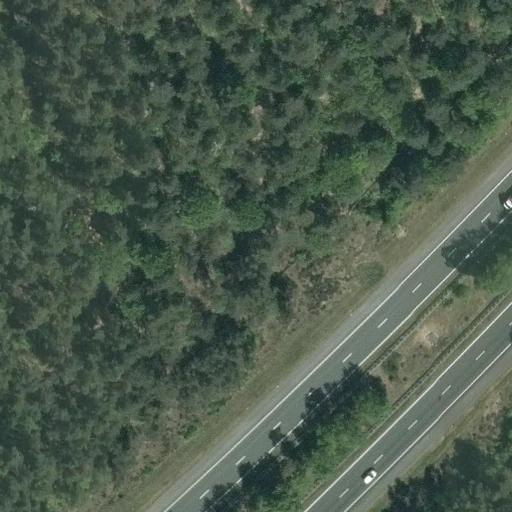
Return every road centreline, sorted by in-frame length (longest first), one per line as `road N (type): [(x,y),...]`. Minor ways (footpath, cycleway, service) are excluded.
road 1 (motorway): [(511,188),(181,511)]
road 2 (motorway): [(327,511),(511,325)]
